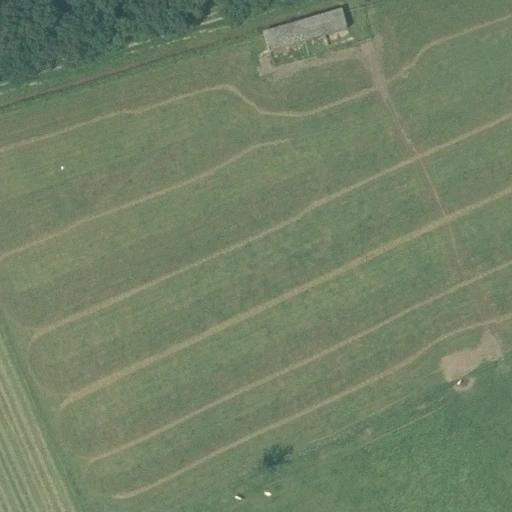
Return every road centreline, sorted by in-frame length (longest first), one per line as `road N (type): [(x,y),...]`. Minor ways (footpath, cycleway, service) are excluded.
road 1 (track): [(0,81),(271,0)]
road 2 (unclassified): [(0,46),(133,0)]
